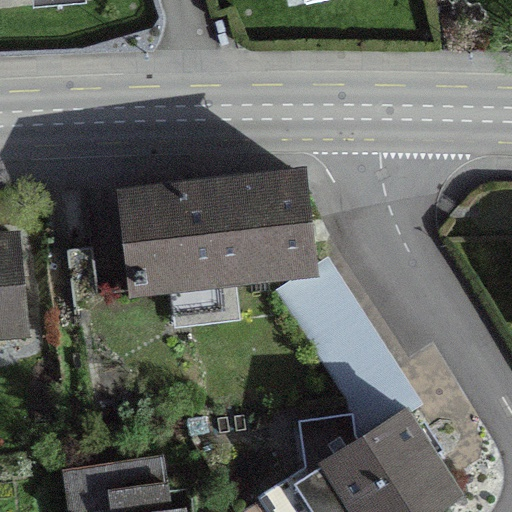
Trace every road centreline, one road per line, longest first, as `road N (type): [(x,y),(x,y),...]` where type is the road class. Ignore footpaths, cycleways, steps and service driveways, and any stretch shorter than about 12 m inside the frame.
road 1 (tertiary): [(371,111),(0,119)]
road 2 (residential): [(371,111),(391,226),(511,428)]
road 3 (tertiary): [(511,115),(371,111)]
